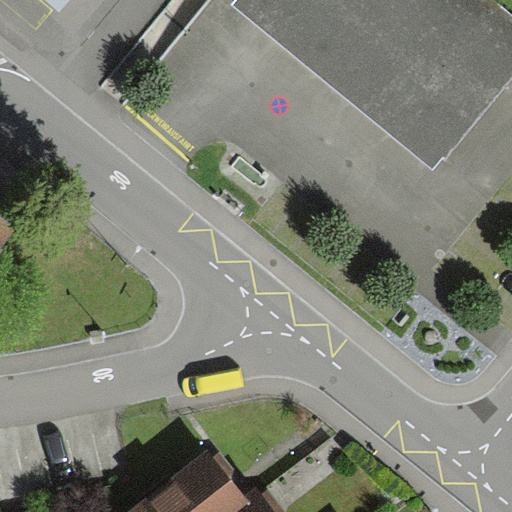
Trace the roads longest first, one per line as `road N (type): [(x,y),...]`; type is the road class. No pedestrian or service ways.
road 1 (residential): [(0,90),(264,306)]
road 2 (residential): [(264,306),(240,336),(198,358),(72,388),(0,392)]
road 3 (residential): [(264,306),(463,470)]
